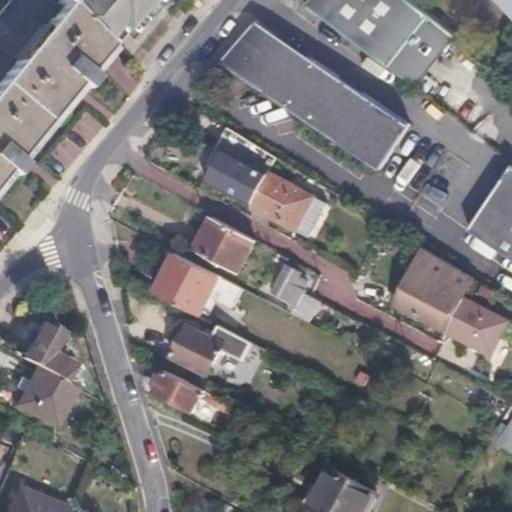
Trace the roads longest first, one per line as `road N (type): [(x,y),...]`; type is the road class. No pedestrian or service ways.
road 1 (residential): [(233,0),(84,177),(76,239)]
road 2 (residential): [(154,511),(76,239)]
